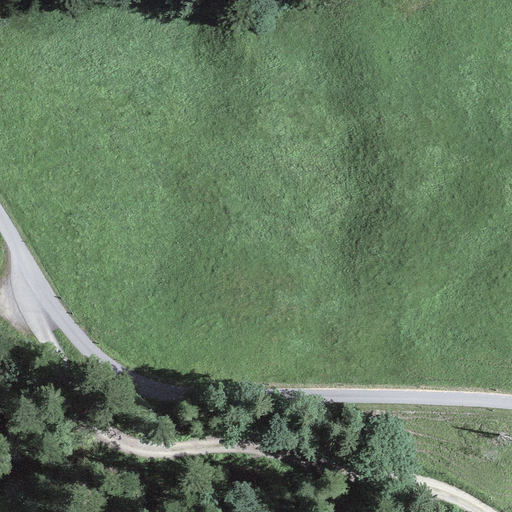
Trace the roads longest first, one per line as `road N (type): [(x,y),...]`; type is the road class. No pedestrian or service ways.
road 1 (track): [(511,399),(162,390),(106,365),(68,328),(0,214)]
road 2 (track): [(30,269),(28,304),(81,413),(108,440),(156,449),(276,448),(405,477),(482,511)]
